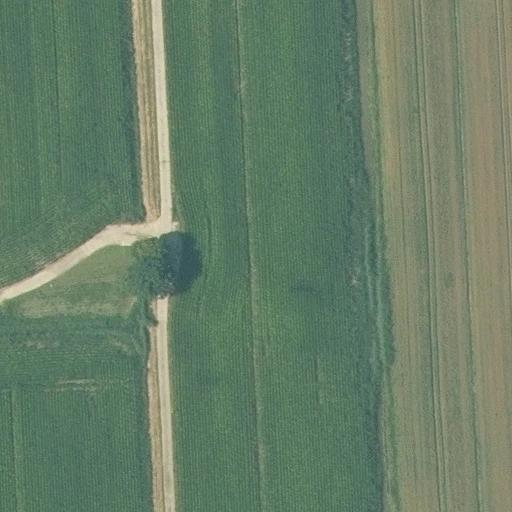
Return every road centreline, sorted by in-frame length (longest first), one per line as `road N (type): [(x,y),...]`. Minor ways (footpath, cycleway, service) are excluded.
road 1 (track): [(174,511),(163,233),(107,235),(38,281),(0,295)]
road 2 (track): [(163,233),(155,0)]
